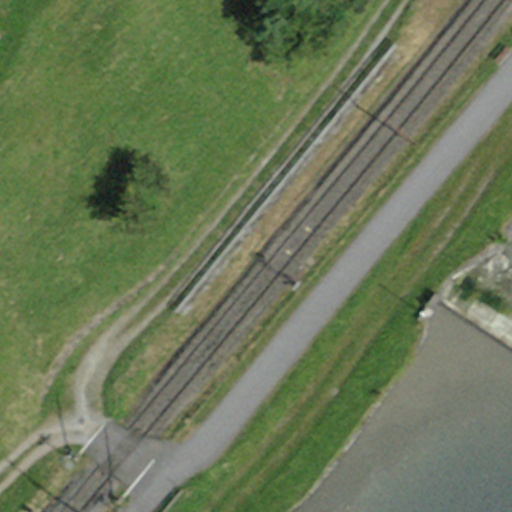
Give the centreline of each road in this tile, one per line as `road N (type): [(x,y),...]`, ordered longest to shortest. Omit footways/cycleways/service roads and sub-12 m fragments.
road 1 (track): [(96,435),(88,399),(99,361),(187,266),(395,0)]
road 2 (track): [(156,485),(234,411),(511,76)]
